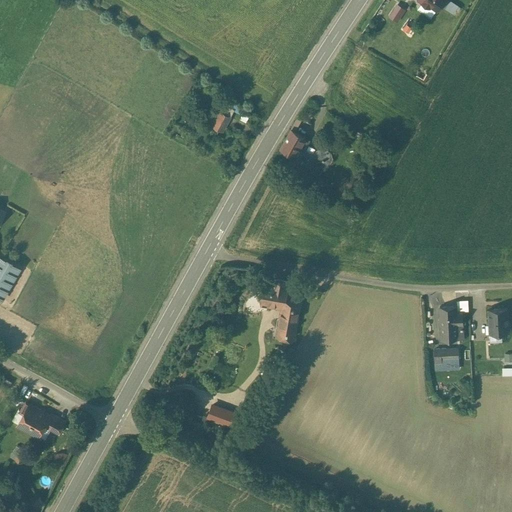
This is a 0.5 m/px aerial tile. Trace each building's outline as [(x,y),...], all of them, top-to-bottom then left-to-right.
[(409,0),(399,0),(395,8),(401,13),(409,0)] [(443,0),(422,0),(421,2),(429,6),(430,5),(437,9),(443,0)] [(446,0),(443,6),(454,12),(459,4),(452,0),(446,0)] [(229,106),(242,113),(240,117),(247,120),(251,111),(232,101),(229,106)] [(230,116),(216,108),(208,123),(222,131),(230,116)] [(305,137),(290,129),(278,151),(292,159),(302,164),(311,169),(310,171),(317,175),(329,163),(332,158),(330,151),(323,147),(316,149),(314,154),(304,148),(303,150),(299,148),(305,137)] [(365,161),(353,154),(342,173),(357,182),(355,186),(363,190),(376,166),(365,161)] [(302,164),(292,159),(286,169),(296,175),(302,164)] [(0,297),(17,267),(0,257),(0,297)] [(287,281),(273,279),(273,283),(265,282),(261,303),(282,306),(277,333),(293,336),(300,297),(286,285),(287,281)] [(456,305),(439,306),(440,324),(445,324),(446,338),(463,337),(462,311),(456,311),(456,305)] [(507,307),(488,308),(489,332),(510,330),(509,321),(508,321),(507,307)] [(260,338),(252,337),(251,347),(259,348),(260,338)] [(458,347),(434,348),(434,362),(441,362),(441,368),(459,367),(458,347)] [(511,372),(511,364),(503,365),(503,373),(511,372)] [(36,408),(26,402),(22,410),(25,411),(18,423),(38,434),(44,423),(58,431),(64,420),(52,413),(51,416),(41,411),(42,409),(37,407),(36,408)] [(233,412),(213,405),(209,416),(219,419),(229,423),(233,412)] [(27,452),(20,448),(14,458),(22,463),(27,452)]
